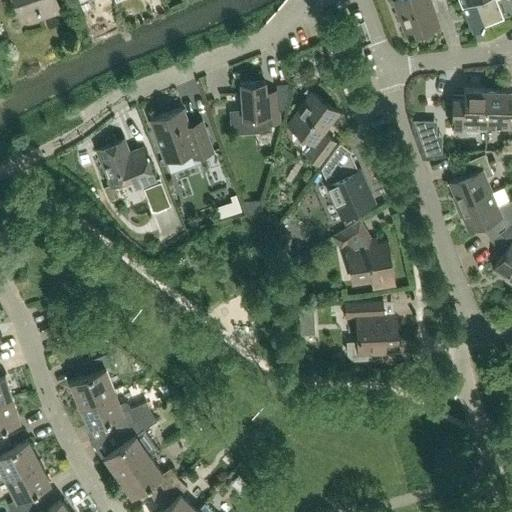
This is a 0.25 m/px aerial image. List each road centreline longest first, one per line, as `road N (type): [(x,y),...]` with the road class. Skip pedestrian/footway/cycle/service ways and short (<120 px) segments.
road 1 (residential): [(462,329),(379,70)]
road 2 (residential): [(86,127),(117,99),(225,55),(308,0)]
road 3 (residential): [(109,511),(76,459),(0,288)]
road 4 (residential): [(379,70),(511,46)]
